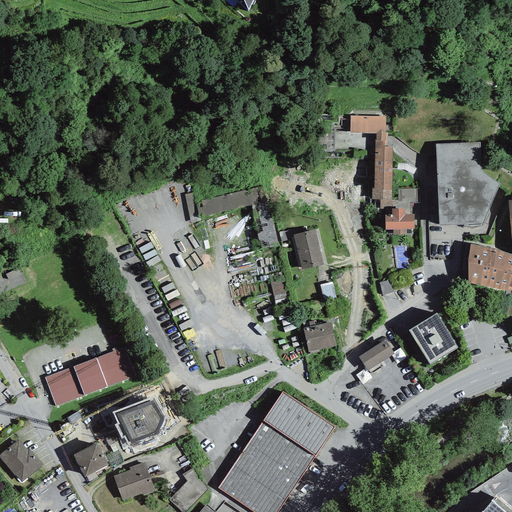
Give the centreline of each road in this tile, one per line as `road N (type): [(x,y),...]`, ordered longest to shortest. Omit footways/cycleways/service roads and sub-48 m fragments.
road 1 (residential): [(318,394),(275,365),(207,386),(187,380),(115,258)]
road 2 (residential): [(0,357),(93,511)]
road 3 (residential): [(318,394),(429,288)]
road 4 (tertiary): [(380,440),(453,391),(511,367)]
road 5 (residential): [(429,288),(422,165)]
